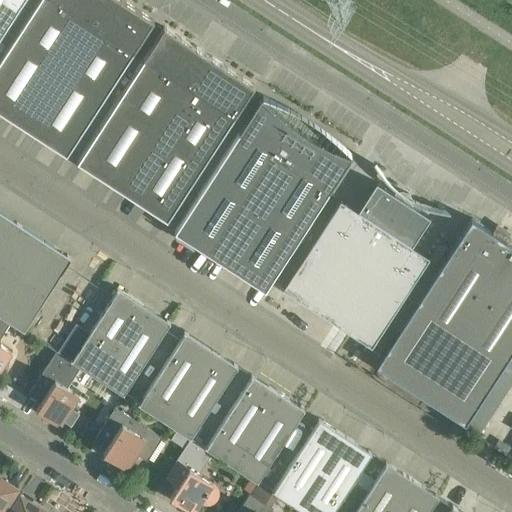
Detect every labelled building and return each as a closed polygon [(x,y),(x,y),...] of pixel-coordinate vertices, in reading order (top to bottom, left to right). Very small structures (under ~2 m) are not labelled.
[(0,0),(0,35),(22,0),(0,0)] [(0,111),(66,154),(153,20),(122,0),(37,0),(0,57),(0,111)] [(76,161),(167,220),(254,85),(163,26),(76,161)] [(262,95),(174,230),(265,289),(353,154),(351,153),(335,138),(319,125),(301,114),(282,104),(263,96),(262,95)] [(371,346),(428,259),(429,256),(412,245),(430,217),(412,205),(412,203),(412,202),(412,200),(412,199),(411,197),(411,196),(410,194),(408,193),(407,192),(403,199),(376,182),(357,210),(340,198),(281,287),(371,346)] [(0,313),(11,321),(24,329),(70,256),(0,210),(0,313)] [(496,373),(511,348),(511,243),(506,240),(509,235),(495,226),(492,231),(471,217),(408,316),(496,373)] [(123,393),(164,330),(170,321),(117,287),(116,288),(117,288),(72,358),(71,358),(70,359),(81,366),(123,393)] [(0,337),(11,321),(0,313),(0,367),(10,352),(11,353),(12,352),(0,343),(0,337)] [(190,437),(232,373),(237,365),(184,330),(183,331),(184,332),(179,340),(139,402),(138,401),(137,402),(189,436),(190,437)] [(47,363),(27,394),(27,395),(39,402),(37,405),(35,408),(42,412),(56,421),(57,419),(60,421),(77,395),(78,396),(79,395),(70,389),(67,387),(81,366),(70,359),(56,349),(47,363)] [(211,450),(257,480),(303,407),(251,374),(250,375),(251,375),(206,445),(205,445),(204,446),(211,450)] [(95,437),(107,445),(102,451),(123,465),(124,463),(127,465),(135,453),(146,460),(162,437),(115,406),(95,437)] [(62,420),(70,425),(78,413),(70,408),(62,420)] [(305,511),(332,511),(333,511),(366,461),(371,452),(318,417),(317,418),(318,419),(273,489),(272,488),(271,489),(273,491),(305,511)] [(189,436),(165,476),(177,484),(172,492),(169,495),(176,500),(190,508),(191,506),(194,508),(199,501),(200,502),(201,503),(202,503),(202,504),(203,504),(204,504),(206,504),(207,505),(208,505),(209,504),(210,504),(211,504),(212,504),(213,503),(214,503),(215,502),(215,501),(216,501),(217,500),(217,499),(218,498),(218,497),(219,496),(219,495),(219,494),(219,493),(219,492),(219,491),(219,490),(219,489),(218,488),(218,487),(217,486),(217,485),(216,484),(215,483),(214,482),(213,482),(198,472),(211,450),(204,446),(190,437),(189,436)] [(353,480),(333,511),(335,511),(427,511),(433,504),(438,495),(385,461),(384,462),(385,463),(381,470),(375,479),(368,490),(353,480)] [(0,475),(0,511),(12,494),(17,487),(0,475)] [(273,491),(271,489),(257,480),(236,511),(268,511),(271,508),(265,504),(273,491)] [(35,511),(40,506),(20,493),(7,511),(35,511)]
